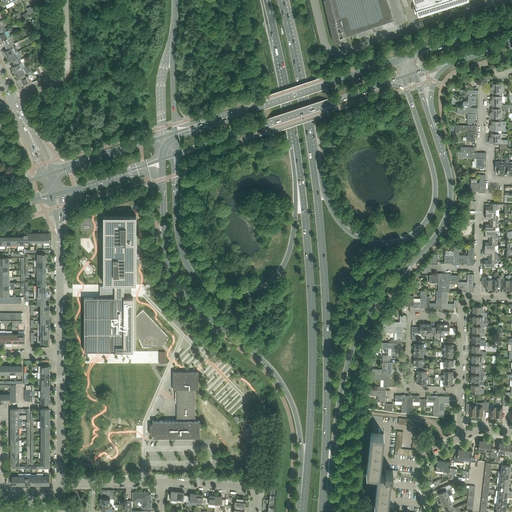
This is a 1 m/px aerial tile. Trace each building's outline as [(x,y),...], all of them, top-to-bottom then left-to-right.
[(323,0),(333,39),(333,40),(333,41),(334,42),(335,43),(336,44),(337,44),(338,45),(339,45),(340,45),(341,45),(340,39),(340,38),(343,36),(381,23),(376,2),(384,0),(323,0)] [(412,0),(416,3),(415,7),(416,10),(418,16),(443,9),(443,7),(450,5),(450,6),(469,1),(468,0),(412,0)] [(0,40),(7,37),(11,35),(8,30),(7,31),(5,28),(0,30),(0,40)] [(5,45),(6,47),(13,44),(14,43),(11,35),(10,35),(0,40),(0,42),(2,46),(5,45)] [(4,51),(7,56),(18,51),(15,46),(14,46),(13,44),(6,47),(7,50),(4,51)] [(12,60),(14,63),(21,59),(19,57),(20,56),(18,51),(7,56),(9,62),(12,60)] [(12,67),(14,72),(25,67),(23,62),(22,62),(21,59),(14,63),(15,65),(12,67)] [(20,76),(21,78),(28,75),(27,72),(29,71),(26,66),(25,67),(14,72),(17,77),(20,76)] [(28,75),(21,78),(24,84),(26,83),(27,85),(32,83),(28,75)] [(491,87),(490,90),(493,91),(493,93),(493,96),(492,96),(502,96),(503,96),(503,93),(502,93),(502,88),(503,83),(492,83),(492,87),(491,87)] [(462,106),(462,107),(472,107),(472,104),(476,105),(476,97),(478,97),(478,90),(460,89),(460,95),(468,95),(468,101),(464,101),(462,106)] [(491,108),(502,109),(502,108),(509,109),(509,104),(502,104),(502,96),(492,96),(492,100),(490,100),(490,105),(492,105),(492,108),(491,108)] [(457,107),(457,113),(468,113),(467,122),(468,122),(472,122),(475,122),(476,115),(476,113),(477,113),(478,108),(472,107),(462,107),(457,107)] [(491,121),(502,121),(499,121),(499,118),(502,118),(502,109),(491,108),(491,112),(490,112),(490,118),(492,118),(492,121),(491,121)] [(491,133),(501,134),(501,133),(498,133),(498,130),(501,130),(502,121),(491,121),(491,125),(490,125),(489,130),(492,130),(492,133),(491,133)] [(455,125),(455,133),(459,133),(459,131),(467,131),(467,140),(470,140),(475,140),(475,132),(477,132),(477,125),(472,125),(459,125),(455,125)] [(501,134),(491,133),(491,137),(489,137),(489,142),(496,143),(500,143),(500,148),(508,149),(508,143),(501,143),(501,134)] [(469,152),(457,152),(458,156),(464,156),(464,157),(468,157),(468,158),(476,158),(476,167),(479,167),(484,167),(484,160),(484,158),(486,158),(486,153),(476,152),(474,152),(469,152)] [(504,173),(504,167),(504,163),(504,161),(495,161),(495,167),(498,167),(498,173),(504,173)] [(478,191),(478,192),(485,193),(486,175),(480,175),(480,183),(471,182),(470,190),(478,191)] [(486,206),(486,212),(496,212),(496,209),(498,209),(498,203),(492,203),(492,206),(486,206)] [(490,218),(490,221),(498,222),(498,216),(496,216),(496,212),(486,212),(486,218),(490,218)] [(84,297),(84,351),(98,351),(100,351),(107,351),(109,351),(124,351),(134,351),(134,298),(124,298),(124,293),(127,293),(127,288),(124,288),(124,284),(136,284),(136,216),(104,216),(104,284),(115,284),(115,293),(115,297),(84,297)] [(485,224),(485,230),(495,230),(499,231),(499,227),(498,227),(498,222),(490,221),(490,224),(485,224)] [(489,236),(489,239),(497,239),(497,234),(495,234),(495,230),(485,230),(485,236),(489,236)] [(485,242),(485,248),(495,248),(495,245),(497,245),(497,241),(497,239),(489,239),(489,242),(485,242)] [(459,264),(459,263),(459,255),(460,244),(454,244),(454,254),(444,254),(444,262),(452,262),(452,264),(459,264)] [(459,255),(459,263),(467,263),(466,265),(474,265),(474,247),(468,247),(468,255),(459,255)] [(489,254),(489,257),(497,257),(497,253),(495,253),(495,248),(485,248),(485,254),(489,254)] [(435,254),(427,264),(438,264),(438,254),(435,254)] [(497,257),(489,257),(489,260),(484,260),(484,266),(495,267),(495,263),(497,263),(497,257)] [(438,291),(442,291),(444,291),(444,273),(437,273),(437,275),(429,274),(429,282),(438,283),(438,291)] [(444,273),(444,291),(447,291),(449,291),(449,283),(450,283),(458,283),(459,281),(459,275),(451,275),(451,273),(444,273)] [(467,282),(459,281),(458,283),(458,290),(466,290),(466,291),(473,292),(473,274),(468,274),(467,282)] [(501,277),(501,285),(503,285),(503,289),(509,290),(510,275),(506,276),(506,277),(501,277)] [(482,283),(482,284),(485,284),(485,285),(485,289),(491,289),(492,279),(488,279),(488,277),(483,277),(482,283)] [(492,279),(491,289),(498,289),(498,285),(501,285),(501,277),(495,277),(495,279),(492,279)] [(426,307),(426,306),(426,296),(426,290),(421,290),(420,298),(414,298),(414,295),(410,295),(410,299),(410,306),(413,306),(413,307),(426,307)] [(429,309),(442,309),(442,291),(438,291),(437,291),(436,303),(429,302),(430,296),(426,296),(426,306),(429,307),(429,309)] [(442,291),(442,309),(454,309),(454,307),(457,307),(458,300),(454,300),(454,303),(447,303),(447,291),(444,291),(442,291)] [(479,312),(479,316),(484,316),(487,316),(487,312),(485,312),(485,310),(483,309),(483,306),(473,306),(473,312),(479,312)] [(386,321),(385,327),(406,327),(406,315),(400,315),(400,321),(386,321)] [(479,322),(479,326),(482,326),(486,326),(487,322),(485,322),(485,320),(484,320),(484,316),(479,316),(473,316),(472,322),(479,322)] [(425,335),(426,323),(419,323),(419,327),(412,326),(412,336),(415,337),(415,333),(423,333),(423,335),(425,335)] [(432,323),(426,323),(425,335),(428,335),(428,333),(434,333),(434,327),(432,327),(432,323)] [(437,327),(434,327),(434,333),(437,333),(437,334),(441,334),(441,336),(443,336),(444,324),(437,324),(437,327)] [(450,324),(444,324),(443,336),(446,336),(446,334),(455,334),(455,328),(450,328),(450,324)] [(478,332),(478,335),(480,336),(484,336),(484,329),(482,329),(482,326),(479,326),(472,325),(472,332),(478,332)] [(382,326),(380,332),(380,333),(383,334),(385,334),(386,333),(386,332),(397,332),(397,339),(391,339),(391,342),(397,343),(401,343),(401,339),(403,339),(403,327),(385,327),(383,326),(382,326)] [(478,342),(478,345),(484,345),(486,345),(486,342),(485,342),(485,339),(480,339),(480,336),(478,335),(472,335),(472,341),(478,342)] [(414,343),(414,349),(426,350),(426,347),(424,347),(424,341),(418,340),(418,343),(414,343)] [(442,348),(442,350),(454,350),(454,344),(450,344),(450,341),(444,341),(444,348),(442,348)] [(383,355),(383,358),(390,358),(390,355),(397,355),(397,343),(391,342),(377,342),(377,348),(388,348),(388,355),(383,355)] [(478,351),(478,355),(482,355),(486,355),(486,351),(482,351),(482,349),(484,349),(484,345),(478,345),(472,345),(472,351),(478,351)] [(417,356),(417,358),(423,359),(424,352),(426,352),(426,350),(414,349),(414,356),(417,356)] [(444,353),(444,359),(450,359),(450,356),(454,356),(454,350),(442,350),(442,353),(444,353)] [(478,361),(477,365),(482,365),(484,365),(484,358),(482,358),(482,355),(478,355),(471,355),(471,361),(478,361)] [(372,368),(372,374),(390,374),(392,374),(393,362),(390,362),(390,358),(383,358),(382,362),(383,362),(383,369),(372,368)] [(417,368),(420,368),(423,368),(423,361),(426,361),(426,359),(423,359),(417,358),(414,358),(413,365),(417,365),(417,368)] [(443,362),(443,368),(450,368),(450,366),(453,366),(453,359),(450,359),(444,359),(441,359),(441,362),(443,362)] [(477,375),(483,375),(485,375),(485,371),(483,371),(483,368),(481,368),(482,365),(477,365),(471,365),(471,371),(477,371),(477,375)] [(417,370),(417,376),(429,377),(429,374),(427,374),(427,368),(423,368),(420,368),(420,370),(417,370)] [(441,375),(441,377),(453,377),(453,371),(450,371),(450,368),(443,368),(443,371),(443,375),(441,375)] [(200,437),(200,420),(195,420),(195,389),(199,389),(199,371),(173,371),(173,390),(177,390),(177,421),(153,421),(153,424),(150,424),(150,434),(153,434),(153,438),(200,437)] [(378,386),(378,390),(385,390),(385,386),(389,387),(390,374),(372,374),(372,379),(384,380),(383,386),(378,386)] [(477,381),(477,384),(481,385),(483,385),(483,375),(477,375),(471,374),(471,381),(477,381)] [(417,376),(416,383),(420,383),(420,386),(426,386),(426,383),(428,383),(429,379),(429,377),(417,376)] [(453,377),(441,377),(441,379),(441,380),(443,380),(443,386),(449,386),(449,384),(453,384),(453,377)] [(481,385),(477,384),(471,384),(470,390),(477,391),(477,394),(484,394),(484,388),(481,388),(481,385)] [(385,390),(378,390),(369,389),(369,395),(380,395),(380,402),(386,402),(386,390),(385,390)] [(402,412),(407,412),(408,395),(395,395),(395,401),(402,401),(402,412)] [(420,406),(423,406),(423,399),(420,399),(420,395),(408,395),(407,412),(413,412),(413,401),(420,401),(420,406)] [(423,399),(423,406),(427,406),(427,405),(433,405),(433,414),(433,415),(433,416),(439,416),(439,396),(427,396),(427,399),(423,399)] [(439,396),(439,416),(444,417),(444,414),(444,402),(451,402),(451,407),(455,407),(455,400),(451,400),(452,396),(439,396)] [(483,410),(486,410),(486,402),(483,402),(483,406),(476,405),(476,415),(483,416),(483,410)] [(488,417),(495,417),(496,407),(489,407),(489,402),(486,402),(486,410),(489,410),(488,417)] [(469,415),(476,415),(476,405),(469,405),(469,403),(466,403),(466,410),(469,410),(469,415)] [(502,412),(505,412),(506,405),(505,405),(502,405),(502,407),(496,407),(495,417),(502,417),(502,412)] [(368,463),(366,474),(378,475),(375,502),(374,507),(385,508),(387,508),(388,503),(390,481),(391,476),(395,477),(396,474),(397,474),(397,471),(380,469),(381,463),(384,434),(375,433),(373,433),(371,432),(368,463)] [(478,449),(485,450),(486,440),(479,440),(478,449)] [(490,455),(495,455),(495,448),(492,448),(493,441),(486,440),(485,450),(491,451),(490,455)] [(495,455),(494,462),(498,462),(499,456),(499,455),(501,455),(501,452),(505,453),(506,443),(504,442),(504,441),(499,440),(499,442),(498,449),(495,448),(495,455)] [(458,448),(457,455),(455,455),(454,462),(464,463),(465,449),(458,448)] [(465,449),(464,460),(469,461),(469,462),(469,463),(470,463),(471,461),(474,461),(474,457),(471,457),(472,450),(465,449)] [(436,469),(443,470),(444,460),(437,459),(436,469)] [(448,475),(452,475),(453,468),(450,468),(451,461),(444,460),(443,470),(448,470),(448,475)] [(438,493),(441,499),(449,496),(453,494),(450,488),(452,487),(450,483),(440,488),(442,492),(438,493)] [(270,491),(269,500),(276,500),(277,488),(268,487),(268,488),(269,491),(270,491)] [(100,504),(102,504),(110,505),(110,499),(113,499),(113,490),(102,490),(102,495),(103,495),(103,498),(100,498),(100,504)] [(171,499),(177,500),(178,491),(171,491),(171,493),(168,493),(167,500),(170,500),(171,499)] [(183,501),(186,502),(187,495),(184,495),(184,494),(184,492),(178,491),(177,500),(184,500),(183,501)] [(133,501),(135,501),(139,501),(142,503),(142,508),(151,508),(151,503),(152,503),(152,500),(151,500),(151,496),(152,495),(151,495),(151,496),(148,496),(148,493),(148,492),(133,493),(133,501)] [(190,501),(196,502),(197,493),(190,493),(190,495),(187,495),(186,502),(190,502),(190,501)] [(196,502),(196,505),(205,506),(205,504),(206,504),(206,497),(203,497),(203,496),(204,494),(201,494),(197,493),(196,502)] [(209,503),(215,504),(216,495),(210,495),(209,497),(206,497),(206,504),(209,504),(209,503)] [(216,495),(215,504),(222,504),(222,505),(225,506),(225,499),(222,499),(223,496),(216,495)] [(441,499),(443,505),(452,502),(449,496),(441,499)] [(234,506),(236,506),(243,507),(245,507),(246,502),(244,501),(244,498),(237,498),(236,501),(235,500),(234,506)] [(269,500),(267,499),(267,500),(268,503),(269,503),(268,511),(266,511),(265,511),(267,511),(274,511),(276,500),(269,500)] [(126,501),(125,511),(130,511),(146,511),(147,510),(142,510),(132,511),(131,501),(126,501)] [(443,505),(446,511),(454,507),(452,502),(443,505)]
